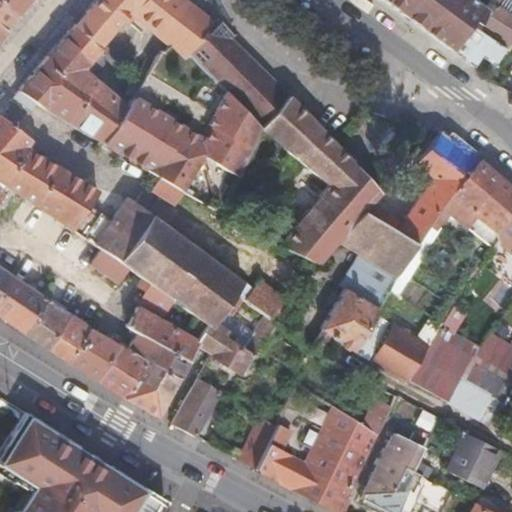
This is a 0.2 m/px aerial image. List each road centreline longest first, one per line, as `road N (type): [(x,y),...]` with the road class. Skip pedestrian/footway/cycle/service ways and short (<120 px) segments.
road 1 (residential): [(273,511),(0,353)]
road 2 (residential): [(511,142),(324,0)]
road 3 (track): [(511,446),(327,346)]
